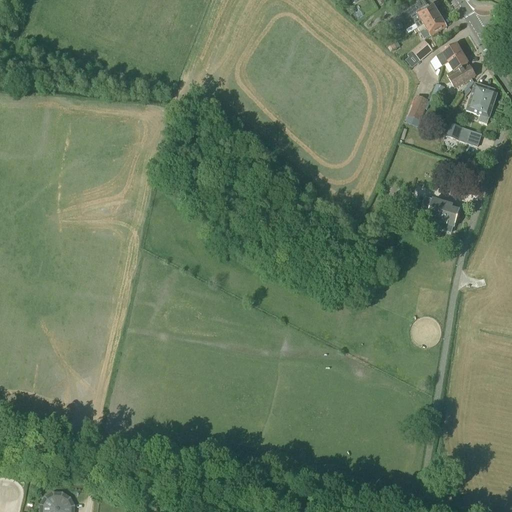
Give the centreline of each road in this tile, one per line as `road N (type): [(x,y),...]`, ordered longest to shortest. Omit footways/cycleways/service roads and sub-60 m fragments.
road 1 (unclassified): [(418,511),(459,265),(511,114)]
road 2 (unclassified): [(297,511),(96,468)]
